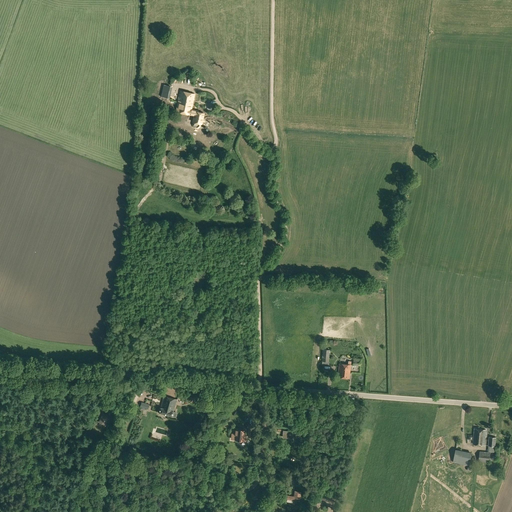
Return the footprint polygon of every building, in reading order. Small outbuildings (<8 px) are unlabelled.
[(161,96),(169,99),(172,86),(164,85),(161,96)] [(195,127),(197,127),(199,126),(200,123),(201,124),(204,113),(195,111),(195,110),(191,109),(194,94),(181,91),(176,111),(194,115),(193,122),(194,122),(194,124),(195,127)] [(160,136),(168,137),(169,129),(161,127),(160,136)] [(338,377),(349,378),(351,361),(348,361),(348,364),(339,363),(338,377)] [(159,412),(165,414),(170,397),(164,396),(161,407),(160,407),(159,412)] [(172,416),(175,417),(177,412),(174,412),(174,411),(173,411),(177,399),(170,397),(165,414),(172,416)] [(99,422),(105,425),(109,416),(103,413),(99,422)] [(473,444),(485,445),(486,429),(475,428),(473,444)] [(231,438),(246,440),(246,436),(244,435),(245,430),(236,429),(235,434),(232,434),(231,438)] [(488,445),(496,446),(497,437),(489,437),(488,445)] [(453,462),(469,465),(472,452),(456,449),(453,462)] [(479,461),(490,462),(491,452),(480,451),(479,461)] [(287,499),(300,501),(301,492),(295,491),(294,497),(288,496),(287,499)]
